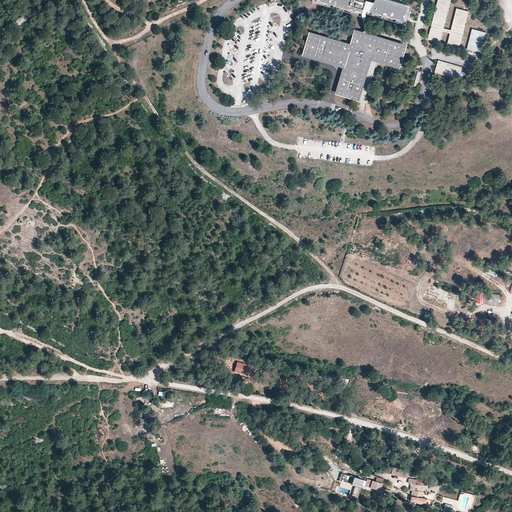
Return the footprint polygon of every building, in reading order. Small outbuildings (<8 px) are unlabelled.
[(320,0),(320,1),(360,12),(362,7),(365,8),(368,9),(367,10),(403,20),(404,16),(401,15),(403,11),(406,12),(407,7),(382,0),(371,0),(371,2),(365,0),(320,0)] [(450,0),(438,0),(429,39),(440,41),(442,32),(443,28),(450,0)] [(362,7),(360,12),(360,14),(366,29),(365,33),(368,34),(369,30),(363,14),(365,8),(362,7)] [(467,11),(456,9),(451,30),(450,33),(447,44),(459,47),(467,11)] [(487,32),(472,28),(467,48),(482,52),(487,32)] [(350,44),(309,32),(301,55),(342,68),(334,94),(357,101),(370,60),(398,69),(405,45),(368,34),(365,33),(354,30),(350,44)] [(464,66),(438,59),(435,71),(460,78),(464,66)] [(428,284),(424,296),(442,304),(446,292),(428,284)] [(500,294),(483,293),(484,287),(478,287),(477,303),(499,304),(500,294)] [(386,407),(382,420),(395,424),(399,411),(386,407)] [(144,415),(139,417),(143,425),(147,423),(144,415)] [(467,423),(464,425),(469,432),(472,429),(467,423)] [(479,437),(476,438),(478,444),(486,441),(483,434),(478,435),(479,437)] [(392,465),(389,473),(406,478),(408,470),(392,465)] [(341,473),(339,481),(349,483),(350,481),(359,484),(361,477),(352,475),(351,475),(341,473)] [(383,478),(376,476),(375,480),(367,478),(365,486),(380,489),(383,478)] [(411,484),(409,490),(412,491),(410,502),(432,507),(433,501),(422,498),(424,493),(422,492),(423,486),(425,486),(426,481),(415,479),(414,484),(411,484)] [(358,498),(361,486),(354,484),(351,496),(358,498)]
